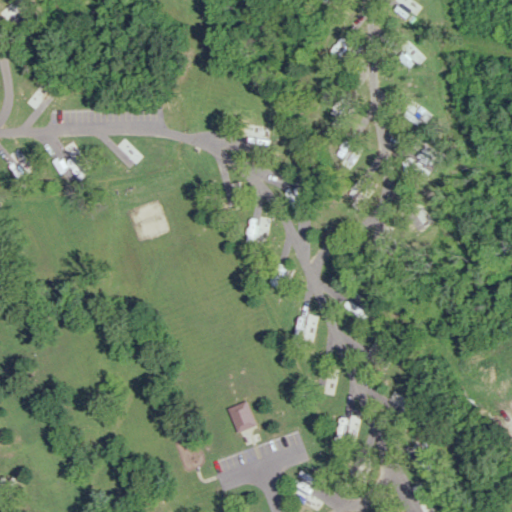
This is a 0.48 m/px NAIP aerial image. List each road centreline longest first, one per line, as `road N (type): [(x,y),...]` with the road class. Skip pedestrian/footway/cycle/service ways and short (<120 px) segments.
road 1 (residential): [(309,271),(381,207),(386,190),(364,0),(5,80),(0,116),(357,501),(382,478),(385,460),(309,271)]
road 2 (residential): [(309,271),(263,187),(195,140),(146,130),(0,131)]
